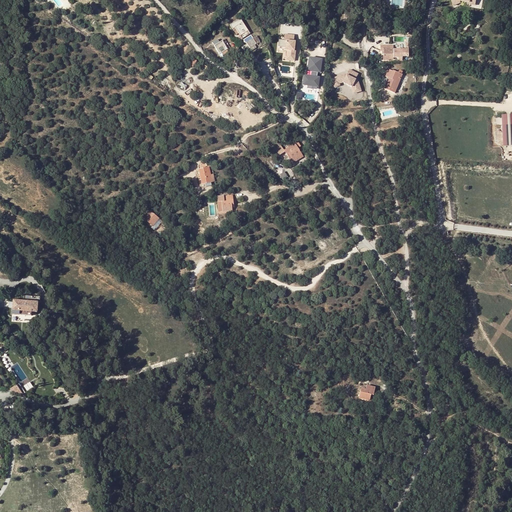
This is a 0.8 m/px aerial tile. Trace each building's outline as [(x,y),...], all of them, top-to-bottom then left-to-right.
[(230,24),(232,28),(235,26),(242,22),(239,18),(230,24)] [(249,33),(242,22),(235,26),(239,32),(242,37),(249,33)] [(279,40),(278,47),(285,48),(285,50),(287,50),(286,60),(295,61),(296,51),(294,51),(295,42),(294,42),(294,35),(285,34),(284,40),(279,40)] [(256,44),(252,37),(246,41),(250,47),(256,44)] [(214,44),(219,53),(227,48),(222,40),(218,42),(217,40),(214,41),(215,43),(214,44)] [(409,58),(408,50),(393,50),(393,46),(380,46),(380,52),(383,52),(383,60),(393,60),(393,58),(398,58),(398,61),(403,61),(403,59),(409,58)] [(320,72),(322,59),(309,58),(307,71),(312,71),(311,76),(304,75),(303,85),(318,87),(319,77),(316,77),(317,72),(320,72)] [(354,93),(361,91),(358,81),(352,78),(355,73),(349,70),(347,75),(345,74),(337,77),(339,83),(343,82),(352,87),(354,93)] [(389,71),(387,70),(385,76),(388,77),(389,78),(387,82),(389,83),(388,84),(385,83),(383,88),(395,92),(402,74),(402,72),(399,71),(398,72),(392,70),(392,71),(389,70),(389,71)] [(293,78),(278,77),(281,85),(292,81),(293,78)] [(339,83),(337,77),(332,79),(334,87),(340,85),(339,83)] [(503,145),(511,144),(511,113),(501,114),(503,145)] [(294,143),(284,150),(280,144),(275,148),(279,155),(284,151),(289,160),(292,158),(295,162),(303,156),(297,147),(295,144),(294,143)] [(210,174),(208,167),(198,169),(201,184),(205,183),(205,185),(211,185),(208,174),(210,174)] [(283,179),(285,178),(288,176),(285,173),(284,171),(280,174),(283,179)] [(218,211),(232,210),(231,207),(230,200),(233,200),(233,195),(217,196),(218,211)] [(143,218),(152,226),(159,218),(150,211),(143,218)] [(13,301),(12,314),(31,315),(32,312),(37,312),(37,302),(13,301)] [(7,328),(14,339),(22,333),(19,329),(17,331),(13,324),(7,328)] [(10,389),(13,394),(24,396),(16,385),(10,389)] [(361,395),(361,398),(372,401),(375,386),(367,385),(366,389),(361,388),(359,395),(361,395)]
